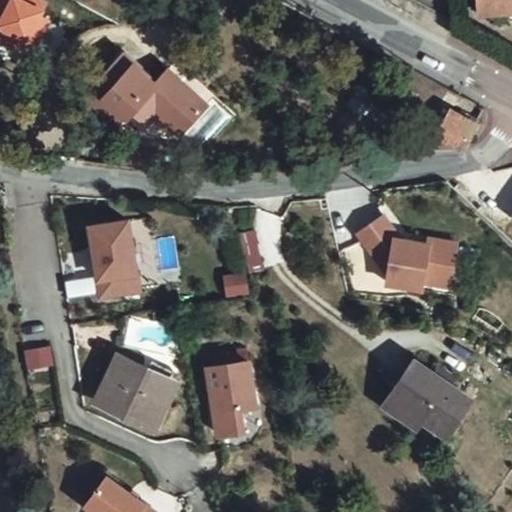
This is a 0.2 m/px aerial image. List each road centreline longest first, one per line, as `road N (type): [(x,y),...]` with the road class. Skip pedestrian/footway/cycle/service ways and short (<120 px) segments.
road 1 (residential): [(31,171),(327,184),(483,164),(511,132)]
road 2 (residential): [(31,171),(71,416),(180,463)]
road 3 (secondary): [(511,95),(334,0)]
